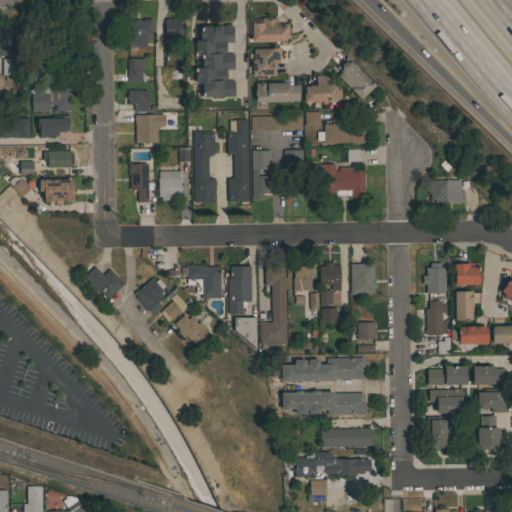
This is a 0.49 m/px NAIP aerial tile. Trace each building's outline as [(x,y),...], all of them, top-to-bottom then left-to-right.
[(54,12),(77,12),(77,33),(55,34),(54,12)] [(276,17),(276,20),(275,20),(275,23),(288,23),(288,40),(251,40),(251,37),(248,37),(248,21),(261,21),(261,17),(276,17)] [(151,34),(145,34),(146,46),(129,46),(129,41),(127,41),(127,20),(133,20),(133,19),(139,19),(139,20),(143,20),(143,18),(151,18),(151,34)] [(181,18),(180,52),(167,52),(167,43),(164,43),(164,37),(164,18),(181,18)] [(0,23),(14,23),(15,54),(0,54),(0,23)] [(232,41),(225,41),(225,53),(233,53),(233,68),(226,68),(226,80),(233,80),(233,96),(201,96),(201,82),(195,82),(195,80),(194,80),(194,70),(195,70),(195,66),(201,66),(201,57),(202,57),(202,55),(194,55),(194,39),(199,39),(199,25),(220,25),(220,26),(223,26),(223,23),(231,23),(231,25),(232,25),(232,41)] [(70,41),(72,73),(34,75),(32,44),(70,41)] [(249,76),(248,60),(250,60),(250,49),(280,48),(276,64),(272,64),(272,76),(249,76)] [(344,57),(372,86),(357,100),(335,76),(337,73),(333,68),(344,57)] [(141,81),(126,81),(127,58),(142,59),(141,81)] [(0,59),(14,59),(14,75),(13,75),(13,81),(4,81),(4,75),(1,75),(0,59)] [(169,66),(170,66),(170,65),(175,65),(175,66),(181,65),(181,79),(169,79),(169,66)] [(330,75),(330,85),(335,85),(335,88),(336,88),(336,89),(339,89),(339,100),(334,100),(334,102),(301,102),(301,86),(307,86),(307,85),(314,85),(313,76),(330,75)] [(32,90),(19,91),(19,78),(32,78),(32,90)] [(297,101),(286,101),(286,102),(254,102),(254,84),(257,84),(258,83),(262,83),(285,83),(285,86),(297,86),(297,101)] [(66,88),(66,95),(67,95),(67,100),(66,100),(66,104),(67,104),(67,111),(54,111),(54,105),(49,105),(48,89),(66,88)] [(145,89),(145,101),(147,101),(147,109),(144,109),(140,110),(132,110),(133,103),(126,103),(127,98),(125,98),(125,94),(127,94),(127,89),(145,89)] [(47,111),(30,111),(29,94),(47,94),(47,111)] [(318,111),(318,125),(304,125),(303,111),(318,111)] [(288,115),(288,113),(300,113),(300,129),(249,130),(249,116),(288,115)] [(163,127),(163,126),(158,126),(158,128),(155,128),(155,142),(134,142),(134,122),(133,122),(133,114),(171,114),(173,116),(174,119),(174,122),(173,125),(171,127),(163,127)] [(27,137),(15,137),(15,136),(0,136),(0,124),(15,124),(15,116),(27,116),(27,137)] [(66,131),(62,131),(62,132),(55,132),(55,136),(51,136),(51,135),(36,136),(36,128),(35,129),(34,118),(50,118),(50,116),(66,116),(66,131)] [(247,201),(226,201),(226,178),(232,177),(231,153),(225,153),(225,130),(228,130),(228,120),(233,120),(232,118),(246,118),(247,201)] [(329,125),(329,123),(332,123),(332,125),(360,124),(360,131),(362,131),(362,134),(360,135),(360,143),(359,143),(359,144),(356,144),(356,143),(325,143),(325,145),(322,145),(322,143),(321,144),(321,141),(314,141),(314,132),(321,132),(321,125),(329,125)] [(302,142),(319,142),(319,127),(303,127),(302,142)] [(192,131),(212,130),(213,153),(206,153),(207,178),(213,178),(213,201),(193,202),(192,131)] [(188,147),(189,161),(177,161),(177,147),(188,147)] [(301,197),(291,197),(291,169),(282,169),(282,149),(301,149),(301,197)] [(357,149),(357,162),(344,162),(344,149),(357,149)] [(69,150),(69,151),(71,151),(71,155),(72,155),(72,161),(70,161),(70,164),(69,164),(69,167),(46,167),(46,163),(45,163),(45,160),(38,160),(38,156),(41,156),(41,151),(46,151),(46,150),(69,150)] [(269,150),(269,169),(259,169),(259,175),(269,175),(269,192),(262,192),(262,198),(251,198),(250,150),(269,150)] [(30,161),(31,175),(17,175),(17,161),(30,161)] [(147,201),(136,201),(136,189),(128,189),(128,173),(127,173),(127,171),(128,171),(128,166),(127,166),(127,163),(130,163),(130,162),(135,162),(135,163),(146,163),(147,201)] [(363,196),(350,197),(350,195),(334,195),(334,197),(322,197),(321,163),(334,163),(334,170),(338,170),(338,166),(352,166),(352,170),(363,170),(363,196)] [(178,170),(178,179),(180,179),(180,192),(178,192),(179,196),(175,196),(175,199),(161,199),(161,196),(157,196),(156,177),(157,177),(157,170),(178,170)] [(20,179),(22,181),(28,188),(19,197),(7,185),(8,184),(6,182),(11,177),(18,178),(20,179)] [(70,179),(71,189),(72,201),(67,201),(67,200),(60,200),(60,204),(52,204),(52,200),(51,200),(51,202),(42,202),(42,199),(39,197),(39,191),(36,191),(36,188),(35,188),(35,183),(36,183),(36,180),(70,179)] [(426,189),(425,180),(459,179),(459,190),(462,190),(462,200),(460,200),(460,201),(429,201),(429,193),(427,193),(427,190),(426,190),(426,189)] [(339,289),(330,290),(330,284),(318,284),(318,265),(323,265),(323,261),(332,261),(332,265),(338,265),(339,289)] [(373,275),(374,275),(374,285),(373,285),(373,293),(349,294),(349,263),(360,263),(360,262),(365,262),(365,263),(372,263),(373,275)] [(444,292),(425,293),(425,284),(421,284),(421,275),(424,275),(424,267),(428,266),(428,262),(439,262),(439,266),(443,266),(444,292)] [(453,269),(452,269),(452,262),(476,262),(477,275),(478,284),(453,284),(453,269)] [(263,285),(263,266),(268,266),(269,263),(284,263),(284,278),(285,278),(285,289),(284,289),(285,343),(258,344),(258,321),(270,321),(269,285),(263,285)] [(203,264),(203,266),(218,266),(219,297),(200,297),(200,279),(185,279),(185,264),(203,264)] [(249,300),(241,300),(241,313),(227,314),(226,277),(229,277),(229,266),(249,265),(249,300)] [(301,289),(300,290),(291,290),(292,277),(293,265),(310,265),(310,289),(301,289)] [(123,283),(106,299),(104,296),(103,297),(100,294),(101,294),(97,289),(96,290),(83,276),(94,266),(102,274),(108,268),(123,283)] [(164,285),(161,289),(162,290),(158,293),(162,297),(156,302),(160,306),(152,314),(148,309),(146,310),(134,297),(137,295),(134,292),(150,277),(153,281),(157,277),(164,285)] [(511,278),(511,306),(511,304),(511,300),(511,299),(509,301),(502,295),(503,293),(499,290),(510,277),(511,278)] [(318,303),(318,290),(330,290),(331,303),(318,303)] [(470,291),(470,294),(471,294),(471,300),(471,301),(470,301),(470,305),(472,305),(472,317),(470,317),(470,319),(453,319),(452,291),(470,291)] [(317,309),(308,309),(308,292),(316,292),(317,309)] [(186,306),(180,311),(179,310),(170,319),(169,318),(167,321),(159,312),(162,309),(162,308),(171,300),(169,298),(174,293),(186,306)] [(424,334),(424,331),(423,331),(423,329),(424,329),(424,314),(423,314),(423,311),(424,311),(424,308),(427,308),(427,298),(438,298),(439,300),(440,300),(440,334),(424,334)] [(335,314),(336,314),(336,317),(335,317),(335,323),(319,324),(318,307),(335,307),(335,314)] [(196,323),(199,321),(204,327),(202,329),(207,335),(196,345),(191,339),(189,340),(185,335),(182,338),(175,330),(178,328),(173,322),(183,314),(187,318),(190,315),(196,323)] [(232,317),(254,317),(254,346),(253,346),(232,329),(232,317)] [(373,328),(375,328),(375,332),(373,332),(373,338),(355,339),(355,335),(354,335),(354,333),(355,333),(355,322),(372,321),(373,328)] [(511,342),(491,343),(491,325),(511,325),(511,342)] [(457,343),(457,339),(449,339),(449,329),(457,329),(457,326),(486,326),(486,343),(457,343)] [(448,354),(435,354),(435,340),(442,340),(442,337),(448,337),(448,354)] [(279,364),(293,364),(293,359),(305,359),(305,363),(306,363),(306,359),(318,358),(318,362),(325,362),(325,357),(363,356),(363,358),(364,359),(364,366),(362,367),(362,378),(331,378),(331,380),(318,380),(317,381),(311,382),(311,380),(301,380),(300,382),(294,382),(293,381),(280,381),(279,364)] [(492,365),(492,368),(503,368),(503,383),(471,383),(470,365),(492,365)] [(442,369),(442,366),(464,366),(464,384),(425,384),(425,369),(442,369)] [(460,389),(460,393),(463,393),(463,407),(460,407),(460,412),(435,412),(435,401),(427,401),(426,389),(460,389)] [(293,391),(294,390),(300,390),(301,391),(310,391),(312,390),(317,390),(318,391),(332,391),(332,393),(362,392),(362,394),(363,394),(363,403),(364,405),(364,411),(363,412),(363,414),(326,414),(326,409),(318,409),(318,413),(307,413),(307,412),(305,412),(305,413),(294,413),(294,408),(280,409),(280,392),(293,391)] [(490,407),(476,407),(476,405),(472,405),(472,394),(475,394),(475,391),(502,391),(502,396),(503,396),(504,411),(490,411),(490,407)] [(497,445),(494,445),(494,448),(479,448),(479,445),(476,445),(476,427),(478,427),(478,415),(493,415),(493,427),(496,427),(497,445)] [(439,416),(439,419),(447,419),(448,438),(444,438),(444,445),(442,445),(442,448),(425,449),(425,416),(439,416)] [(328,428),(328,427),(331,427),(331,428),(356,428),(356,427),(360,427),(360,428),(369,428),(369,445),(359,445),(359,446),(356,446),(356,445),(332,446),(332,447),(329,447),(329,446),(319,446),(319,429),(328,428)] [(369,458),(369,470),(363,470),(363,473),(355,473),(355,475),(334,476),(334,473),(323,473),(323,470),(314,470),(314,477),(305,477),(305,476),(293,476),(293,465),(290,465),(290,451),(329,451),(329,456),(333,457),(333,458),(369,458)] [(324,480),(324,494),(308,494),(308,480),(324,480)] [(21,511),(21,503),(25,503),(25,484),(40,484),(40,511),(21,511)] [(68,510),(65,506),(76,499),(83,510),(80,511),(46,511),(46,510),(68,510)] [(382,511),(396,511),(397,500),(382,500),(382,511)]
